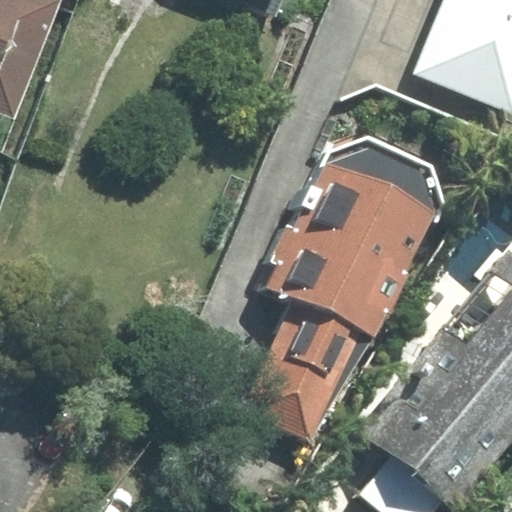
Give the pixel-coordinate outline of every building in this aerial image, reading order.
[(127,0),(81,0),(67,33),(106,50),(127,0)] [(226,0),(265,14),(270,0),(226,0)] [(511,0),(429,0),(397,81),(511,130),(511,0)] [(0,108),(38,17),(0,1),(0,108)] [(343,160),(307,170),(245,299),(278,314),(230,407),(311,440),(408,216),(393,181),(343,160)] [(440,511),(511,429),(511,282),(489,264),(304,481),(343,511),(440,511)] [(511,511),(511,491),(500,502),(509,511),(511,511)]
